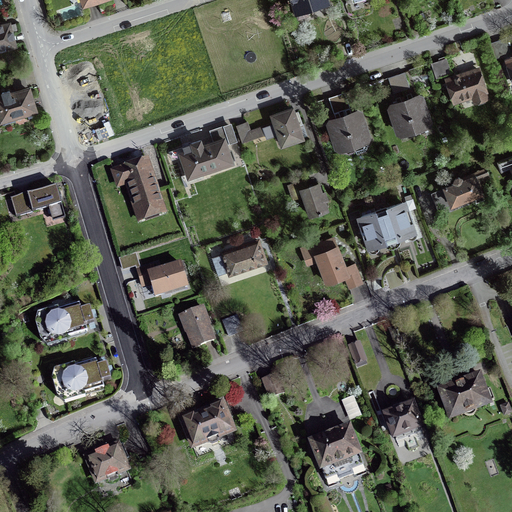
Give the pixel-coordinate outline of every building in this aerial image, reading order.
[(292,0),(298,18),(308,15),(306,9),(327,2),(326,0),(292,0)] [(0,50),(6,49),(6,48),(15,46),(9,23),(0,25),(0,50)] [(511,53),(506,38),(490,43),(496,58),(511,53)] [(436,78),(452,73),(446,58),(431,63),(436,78)] [(478,69),(447,80),(454,101),(473,95),(475,102),(487,98),(484,91),(485,91),(478,69)] [(410,88),(404,72),(396,75),(402,90),(410,88)] [(393,93),(402,90),(396,75),(388,78),(393,93)] [(9,90),(2,92),(3,97),(0,97),(0,114),(3,124),(15,121),(14,116),(35,110),(28,89),(11,94),(9,90)] [(345,92),(337,95),(342,110),(350,108),(345,92)] [(334,113),(342,110),(337,95),(329,98),(334,113)] [(421,98),(418,97),(405,101),(415,129),(428,125),(429,122),(421,98)] [(415,129),(405,101),(392,105),(390,108),(398,132),(402,134),(415,129)] [(266,139),(279,134),(283,144),(302,138),(297,124),(301,123),(298,114),(294,116),(292,109),(273,116),(275,123),(262,127),(262,128),(264,134),(266,139)] [(357,112),(344,116),(353,145),(357,153),(365,150),(370,142),(367,140),(368,137),(360,113),(357,112)] [(353,145),(344,116),(331,121),(329,124),(337,148),(340,149),(353,145)] [(224,139),(226,145),(237,141),(231,123),(209,130),(213,142),(224,139)] [(238,126),(243,141),(252,138),(247,123),(238,126)] [(262,128),(250,132),(252,138),(264,134),(262,128)] [(172,159),(182,156),(188,173),(200,169),(201,174),(203,173),(202,172),(232,162),(224,139),(213,142),(202,146),(200,140),(169,151),(172,159)] [(511,156),(498,161),(501,171),(510,167),(511,170),(511,169),(511,156)] [(127,183),(133,201),(139,220),(164,212),(146,161),(114,172),(118,185),(127,183)] [(461,178),(463,181),(475,176),(485,173),(483,170),(461,178)] [(431,194),(438,211),(474,197),(473,194),(482,190),(479,182),(477,183),(475,176),(463,181),(460,178),(456,178),(454,181),(455,184),(431,194)] [(318,184),(308,188),(302,190),(311,215),(327,210),(323,200),(327,199),(324,192),(321,193),(318,184)] [(64,212),(56,187),(41,191),(41,190),(11,198),(16,217),(49,208),(51,216),(64,212)] [(480,191),(473,194),(476,202),(484,199),(480,191)] [(412,230),(403,202),(361,216),(370,245),(388,239),(390,242),(395,240),(394,237),(412,230)] [(64,212),(51,216),(53,222),(65,218),(64,212)] [(258,240),(222,252),(230,274),(265,262),(258,240)] [(337,246),(333,248),(316,254),(317,255),(328,283),(345,276),(349,287),(362,282),(355,264),(345,268),(337,246)] [(123,270),(139,266),(136,254),(120,259),(123,270)] [(155,296),(163,294),(163,291),(169,290),(169,292),(187,287),(180,263),(154,271),(153,266),(138,270),(142,286),(151,283),(155,296)] [(90,307),(81,310),(79,304),(41,315),(43,321),(42,327),(43,333),(48,337),(49,342),(87,331),(86,325),(94,323),(90,307)] [(214,340),(202,307),(180,316),(184,325),(187,325),(189,332),(187,332),(194,348),(214,340)] [(222,321),(228,336),(243,330),(237,315),(222,321)] [(396,343),(405,340),(400,326),(390,329),(396,343)] [(356,363),(365,359),(359,343),(350,347),(356,363)] [(106,364),(98,366),(96,360),(58,371),(60,377),(58,383),(60,389),(65,393),(66,398),(104,387),(102,381),(111,379),(106,364)] [(270,398),(284,393),(277,374),(262,380),(270,398)] [(468,381),(467,378),(451,385),(452,387),(441,391),(451,417),(463,413),(467,416),(472,415),(475,412),(476,408),(489,403),(479,376),(468,381)] [(353,396),(341,401),(350,421),(362,416),(353,396)] [(218,436),(232,430),(228,419),(233,417),(225,398),(220,400),(221,403),(210,407),(210,409),(195,416),(194,414),(182,419),(193,446),(208,440),(209,443),(212,444),(217,442),(219,439),(218,436)] [(511,412),(508,404),(501,406),(504,415),(511,412)] [(396,440),(422,431),(412,405),(406,407),(406,406),(391,411),(392,412),(386,415),(396,440)] [(326,434),(327,436),(311,442),(326,479),(338,475),(339,479),(353,474),(351,469),(363,465),(349,427),(333,433),(333,432),(326,434)] [(117,472),(127,468),(122,457),(128,455),(123,443),(108,449),(108,447),(96,452),(96,454),(87,458),(97,481),(107,477),(108,480),(112,481),(116,479),(118,475),(117,472)]
